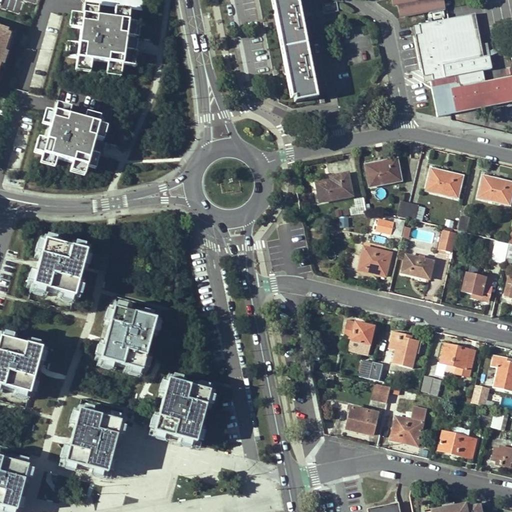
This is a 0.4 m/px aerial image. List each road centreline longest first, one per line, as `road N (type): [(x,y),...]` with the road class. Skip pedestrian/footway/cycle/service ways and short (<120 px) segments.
road 1 (residential): [(210,208),(253,458),(260,473),(287,474)]
road 2 (residential): [(250,282),(312,285),(511,332)]
road 3 (residential): [(287,474),(366,462),(511,492)]
road 4 (tertiary): [(287,474),(250,282)]
road 5 (residential): [(8,199),(100,209),(165,192)]
road 6 (residential): [(358,0),(377,13),(404,132)]
